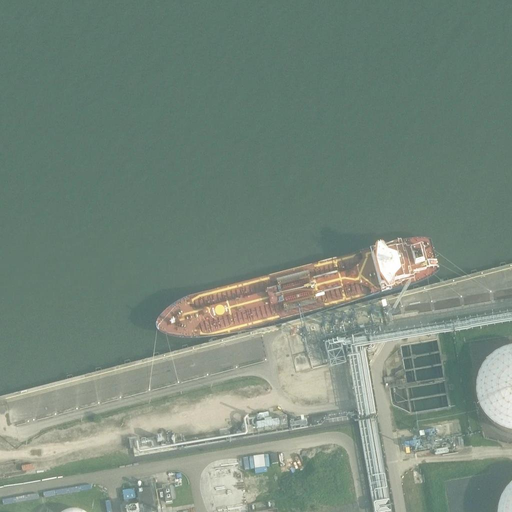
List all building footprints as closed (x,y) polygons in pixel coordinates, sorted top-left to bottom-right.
[(411,413),(450,407),(439,336),(400,342),(405,371),(396,373),(398,388),(407,387),(411,413)] [(293,352),(298,372),(329,364),(323,343),(313,346),(311,340),(303,343),(304,346),(299,347),(300,350),(293,352)] [(477,383),(478,401),(486,416),(497,426),(510,432),(511,432),(511,345),(502,349),(490,357),(481,369),(477,383)] [(499,509),(498,511),(511,511),(511,482),(511,483),(503,495),(499,509)] [(169,486),(163,487),(166,503),(172,502),(169,486)] [(124,499),(135,499),(135,489),(124,490),(124,499)] [(139,511),(155,511),(152,489),(136,491),(139,511)]
